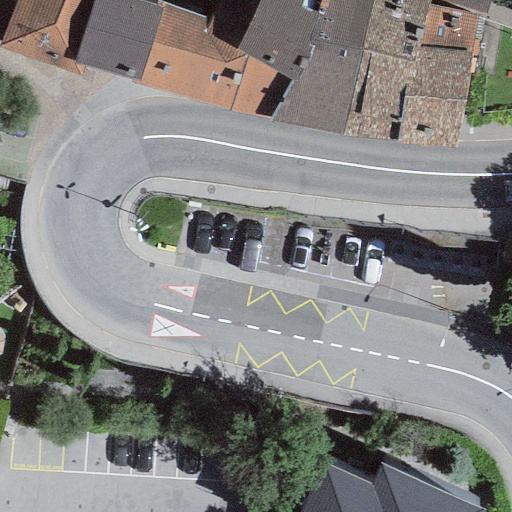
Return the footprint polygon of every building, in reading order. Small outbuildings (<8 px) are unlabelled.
[(0,0),(0,38),(1,39),(15,0),(0,0)] [(15,0),(1,39),(0,41),(0,49),(81,74),(84,66),(74,63),(93,0),(15,0)] [(134,0),(93,0),(74,63),(84,66),(138,83),(161,8),(156,7),(134,0)] [(162,0),(156,0),(156,7),(161,8),(138,83),(183,97),(208,18),(162,0)] [(258,0),(216,0),(208,18),(246,28),(258,0)] [(258,0),(246,28),(235,51),(291,81),(321,0),(258,0)] [(371,0),(321,0),(291,81),(268,119),(341,134),(371,0)] [(428,0),(427,0),(371,0),(341,134),(395,142),(405,86),(412,88),(419,48),(427,5),(428,0)] [(438,0),(484,15),(488,0),(438,0)] [(477,16),(427,5),(419,48),(469,53),(469,58),(476,59),(480,41),(473,40),(477,16)] [(246,28),(208,18),(183,97),(225,109),(268,119),(291,81),(235,51),(246,28)] [(469,58),(469,53),(419,48),(412,88),(405,86),(395,142),(395,145),(455,148),(469,58)] [(482,511),(483,511),(377,464),(368,484),(321,463),(298,511),(482,511)]
